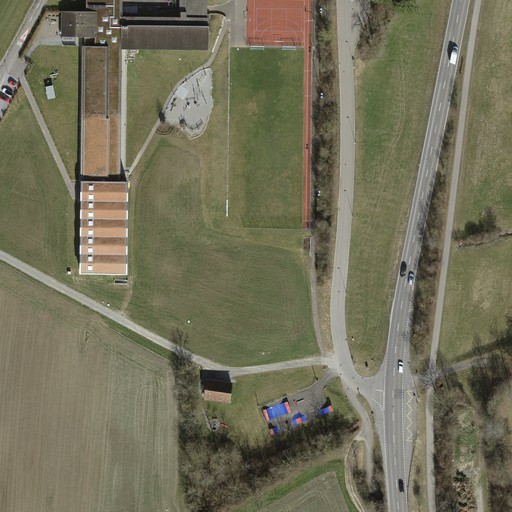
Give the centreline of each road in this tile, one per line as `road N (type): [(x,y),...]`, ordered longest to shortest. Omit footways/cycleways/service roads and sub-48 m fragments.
road 1 (residential): [(348,20),(339,333),(355,381),(393,391)]
road 2 (secondary): [(461,0),(393,391)]
road 3 (track): [(0,256),(200,362),(243,370),(345,361)]
road 4 (track): [(483,511),(476,401),(437,374)]
road 5 (track): [(362,511),(346,481),(352,446),(368,430),(349,391),(355,381)]
road 6 (secondary): [(393,391),(399,511)]
